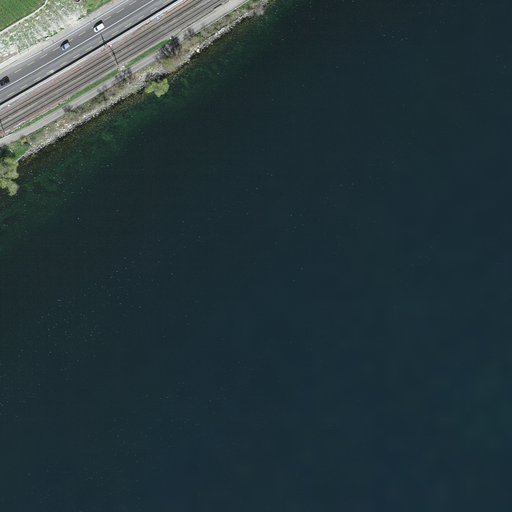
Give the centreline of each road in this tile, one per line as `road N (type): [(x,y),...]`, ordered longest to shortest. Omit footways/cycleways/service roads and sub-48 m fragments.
road 1 (residential): [(0,144),(234,0)]
road 2 (primary): [(151,0),(0,89)]
